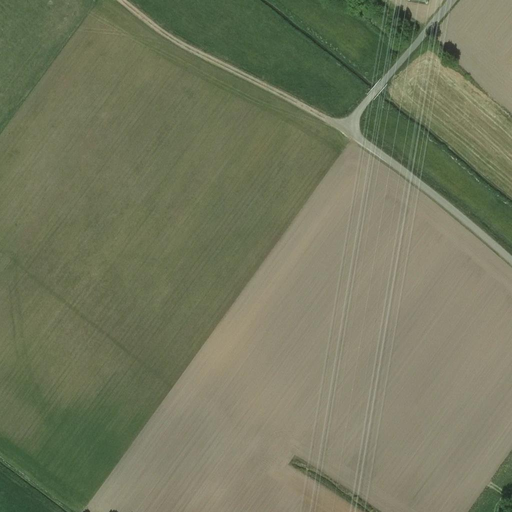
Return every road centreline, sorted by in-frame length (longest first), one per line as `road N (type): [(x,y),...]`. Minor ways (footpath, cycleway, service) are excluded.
road 1 (unclassified): [(455,0),(346,129),(511,260)]
road 2 (track): [(346,129),(163,34),(120,0)]
